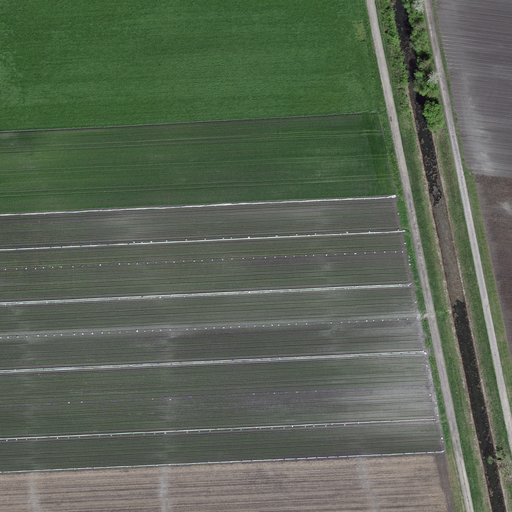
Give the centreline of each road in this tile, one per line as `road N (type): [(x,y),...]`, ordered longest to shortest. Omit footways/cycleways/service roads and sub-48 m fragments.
road 1 (track): [(370,0),(470,511)]
road 2 (track): [(426,0),(511,435)]
